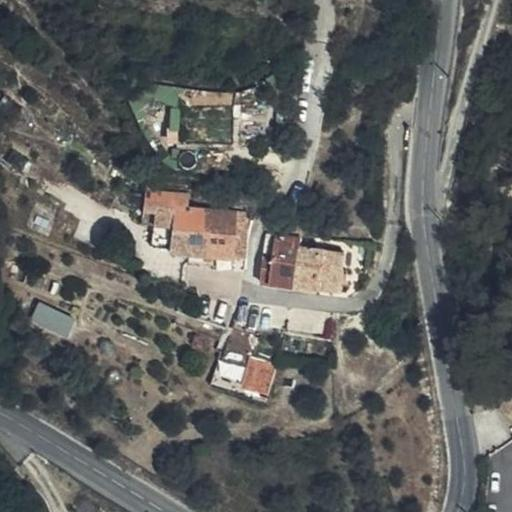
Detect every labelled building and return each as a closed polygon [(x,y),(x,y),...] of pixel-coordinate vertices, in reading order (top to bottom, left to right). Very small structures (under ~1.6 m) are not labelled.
[(191,252),(194,203),(184,204),(185,187),(145,186),(144,204),(154,205),(153,223),(167,224),(165,250),(191,252)] [(250,207),(194,203),(191,252),(247,255),(250,207)] [(277,234),(260,232),(258,248),(276,250),(276,247),(277,234)] [(276,247),(302,250),(303,237),(277,234),(276,247)] [(294,285),(297,285),(302,250),(276,247),(276,250),(258,248),(255,280),(294,285)] [(324,289),(340,290),(345,255),(302,250),(297,285),(324,289)] [(70,329),(75,315),(39,303),(34,317),(70,329)] [(329,338),(330,321),(292,318),(291,334),(329,338)] [(63,352),(65,341),(51,338),(50,348),(63,352)] [(84,345),(65,341),(63,352),(62,360),(81,363),(84,345)] [(265,387),(274,357),(248,352),(239,381),(265,387)]
